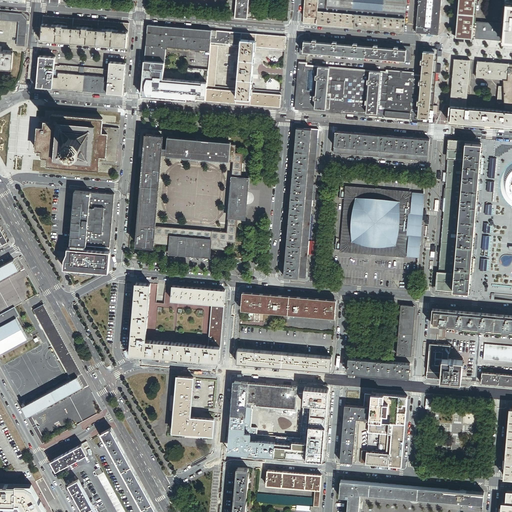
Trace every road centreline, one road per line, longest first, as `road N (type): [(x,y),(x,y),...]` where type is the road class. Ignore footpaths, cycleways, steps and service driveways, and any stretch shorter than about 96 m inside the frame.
road 1 (residential): [(287,117),(272,285)]
road 2 (residential): [(294,29),(139,16)]
road 3 (secondary): [(287,117),(133,104)]
road 4 (primary): [(64,300),(0,183)]
road 5 (residential): [(424,299),(436,169)]
road 6 (residential): [(325,159),(314,289)]
road 7 (residential): [(127,186),(34,177),(0,183)]
road 8 (residential): [(416,40),(294,29)]
road 9 (primary): [(166,485),(108,378)]
road 10 (residential): [(108,378),(138,364),(226,371)]
